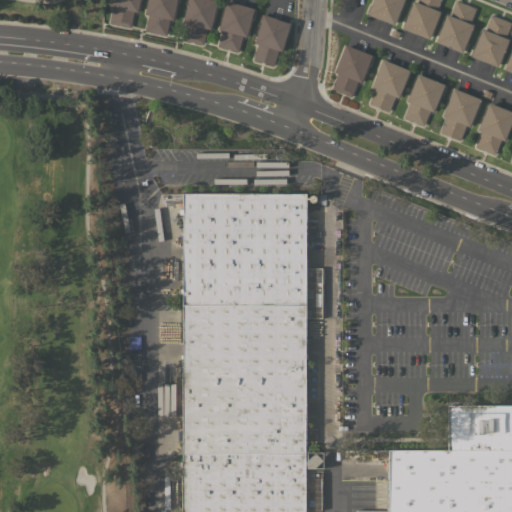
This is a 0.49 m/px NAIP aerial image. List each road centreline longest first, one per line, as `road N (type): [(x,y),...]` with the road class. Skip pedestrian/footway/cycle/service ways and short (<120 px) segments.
road 1 (tertiary): [(511,183),(296,100),(163,61)]
road 2 (tertiary): [(0,64),(115,81),(237,114)]
road 3 (tertiary): [(281,129),(497,215)]
road 4 (residential): [(281,129),(304,81),(312,0)]
